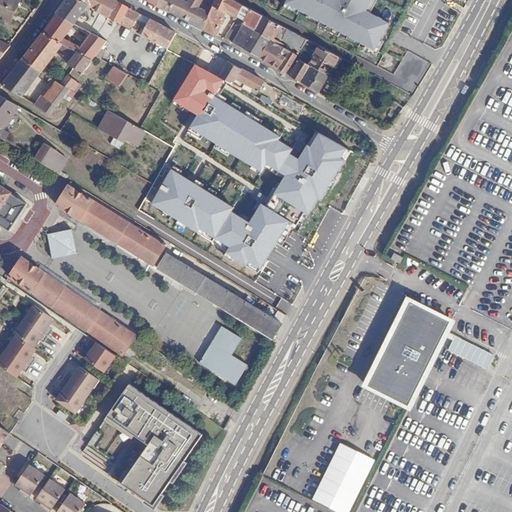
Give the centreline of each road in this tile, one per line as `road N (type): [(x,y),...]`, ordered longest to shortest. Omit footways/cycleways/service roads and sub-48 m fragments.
road 1 (residential): [(120,0),(397,151)]
road 2 (secondary): [(284,370),(417,155)]
road 3 (residential): [(147,511),(32,436),(41,389),(80,334)]
road 4 (secondary): [(397,151),(295,329),(284,370)]
road 5 (secondary): [(417,155),(496,0)]
road 6 (secondary): [(482,0),(397,151)]
road 7 (unknown): [(345,399),(321,453),(356,469),(379,425),(374,413)]
road 8 (secondary): [(284,370),(211,511)]
